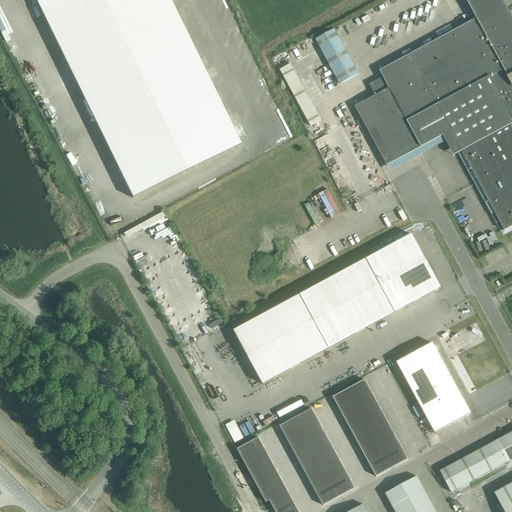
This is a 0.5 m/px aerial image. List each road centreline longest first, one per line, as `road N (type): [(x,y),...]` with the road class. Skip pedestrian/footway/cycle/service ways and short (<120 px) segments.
road 1 (unclassified): [(256,511),(126,266),(109,255),(78,269),(52,296),(44,321)]
road 2 (unknown): [(265,415),(481,294)]
road 3 (unclassified): [(77,511),(128,445),(126,404),(44,321)]
road 4 (unclassified): [(511,351),(419,178)]
